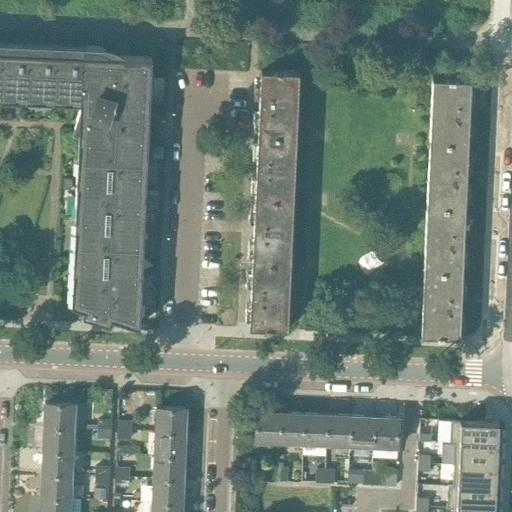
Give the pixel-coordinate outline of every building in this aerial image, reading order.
[(79,130),(71,303),(84,307),(82,313),(109,322),(111,316),(140,325),(152,56),(122,55),(116,59),(113,55),(110,52),(105,49),(100,47),(96,47),(0,42),(0,97),(80,101),(80,109),(74,128),(79,130)] [(261,69),(258,134),(296,135),(299,71),(282,70),(282,69),(277,69),(277,70),(261,69)] [(429,141),(468,142),(470,78),(455,78),(455,77),(448,76),(448,78),(432,77),(429,141)] [(294,199),(296,135),(258,134),(256,197),(294,199)] [(465,206),(468,142),(429,141),(427,205),(465,206)] [(294,199),(256,197),(255,209),(252,261),(291,263),(294,209),(294,199)] [(427,205),(424,269),(462,271),(465,206),(427,205)] [(287,328),(291,263),(252,261),(249,326),(265,327),(271,328),(271,327),(287,328)] [(459,335),(462,271),(424,269),(421,334),(438,334),(438,335),(443,335),(459,335)] [(74,402),(71,402),(46,401),(45,424),(73,426),(74,402)] [(185,407),(159,406),(157,406),(156,429),(184,431),(185,407)] [(256,410),(255,437),(255,439),(278,440),(279,411),(256,410)] [(303,412),(279,411),(278,440),(301,441),(303,412)] [(326,413),(303,412),(301,441),(325,442),(326,413)] [(350,414),(326,413),(325,442),(349,443),(350,414)] [(374,415),(350,414),(349,443),(373,444),(374,415)] [(396,445),(398,416),(374,415),(373,444),(396,445)] [(111,419),(97,419),(97,427),(111,427),(111,419)] [(449,441),(453,441),(497,443),(502,444),(502,431),(498,431),(498,421),(450,419),(450,429),(449,441)] [(133,420),(119,420),(118,429),(132,430),(133,420)] [(72,450),(73,426),(45,424),(43,449),(72,450)] [(96,438),(111,438),(111,427),(97,427),(96,438)] [(132,439),(132,430),(118,429),(118,439),(132,439)] [(156,429),(155,453),(183,455),(184,431),(156,429)] [(419,433),(418,441),(431,442),(431,433),(419,433)] [(453,441),(452,463),(496,465),(501,465),(502,453),(497,453),(497,443),(453,441)] [(71,473),(72,450),(43,449),(42,472),(71,473)] [(155,453),(154,476),(182,478),(183,455),(155,453)] [(418,454),(417,462),(430,463),(430,455),(418,454)] [(417,462),(417,470),(429,471),(430,463),(417,462)] [(452,463),(451,485),(495,487),(500,487),(501,474),(496,474),(496,465),(452,463)] [(131,467),(117,466),(116,476),(131,476),(131,467)] [(268,466),(268,481),(277,481),(278,466),(268,466)] [(287,481),(288,466),(278,466),(277,481),(287,481)] [(315,468),(314,482),(324,483),(324,468),(315,468)] [(333,483),(334,469),(324,468),(324,483),(333,483)] [(348,470),(348,482),(357,483),(358,470),(348,470)] [(361,470),(360,485),(371,485),(372,470),(361,470)] [(395,472),(372,470),(371,485),(395,487),(395,472)] [(70,497),(71,473),(42,472),(41,496),(70,497)] [(94,484),(109,485),(109,473),(94,473),(94,484)] [(116,485),(131,486),(131,476),(116,476),(116,485)] [(182,478),(154,476),(153,500),(181,501),(182,478)] [(446,505),(446,506),(451,506),(494,508),(499,508),(500,496),(495,496),(495,487),(451,485),(447,485),(446,505)] [(69,511),(70,497),(41,496),(40,511),(69,511)] [(416,498),(415,506),(428,506),(428,498),(416,498)] [(153,500),(152,511),(180,511),(181,501),(153,500)]
